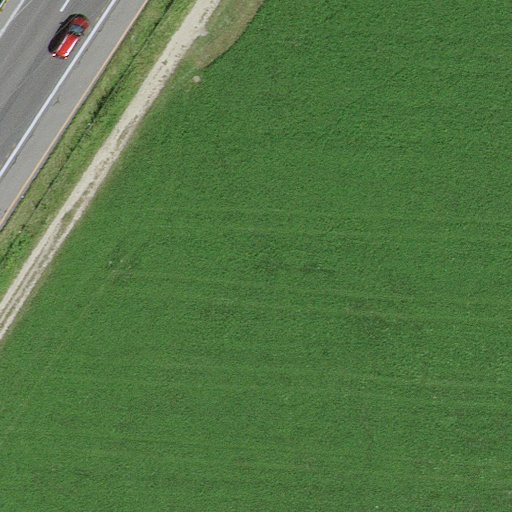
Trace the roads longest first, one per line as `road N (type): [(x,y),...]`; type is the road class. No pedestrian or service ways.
road 1 (track): [(0,323),(210,0)]
road 2 (motorway): [(0,105),(69,0)]
